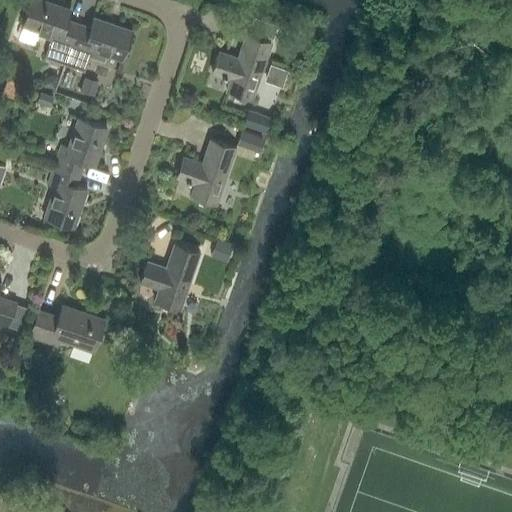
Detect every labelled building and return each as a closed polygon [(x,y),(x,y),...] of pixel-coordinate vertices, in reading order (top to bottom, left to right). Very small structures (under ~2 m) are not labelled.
[(65,64),(79,25),(67,21),(71,10),(41,0),(32,0),(24,25),(53,35),(45,57),(65,64)] [(132,31),(94,18),(91,29),(79,25),(65,64),(85,71),(90,56),(104,61),(107,54),(122,59),(132,31)] [(252,99),(272,43),(246,34),(238,58),(220,52),(213,73),(231,79),(227,91),(252,99)] [(249,110),(244,125),(266,132),(271,118),(249,110)] [(63,146),(56,165),(80,174),(84,162),(95,166),(108,128),(79,118),(69,148),(63,146)] [(265,136),(243,127),(237,143),(260,151),(265,136)] [(216,204),(236,148),(210,139),(202,163),(184,156),(177,177),(195,184),(191,195),(216,204)] [(80,174),(56,165),(49,185),(55,187),(45,217),(73,227),(86,189),(76,186),(80,174)] [(180,309),(200,252),(175,244),(166,267),(148,261),(141,282),(159,289),(155,300),(180,309)] [(0,325),(7,328),(16,303),(0,297),(0,285),(1,284),(0,283),(0,325)] [(94,351),(105,320),(63,305),(58,317),(39,310),(30,336),(58,346),(60,339),(94,351)]
